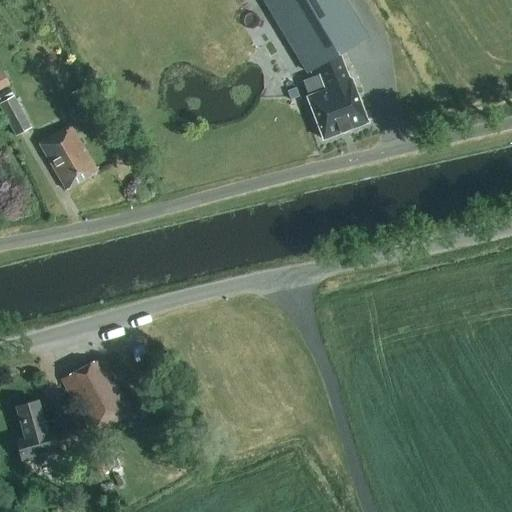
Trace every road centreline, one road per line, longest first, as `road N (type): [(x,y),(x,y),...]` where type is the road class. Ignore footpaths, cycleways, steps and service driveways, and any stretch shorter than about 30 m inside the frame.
road 1 (unclassified): [(0,350),(511,224)]
road 2 (unclassified): [(0,240),(511,125)]
